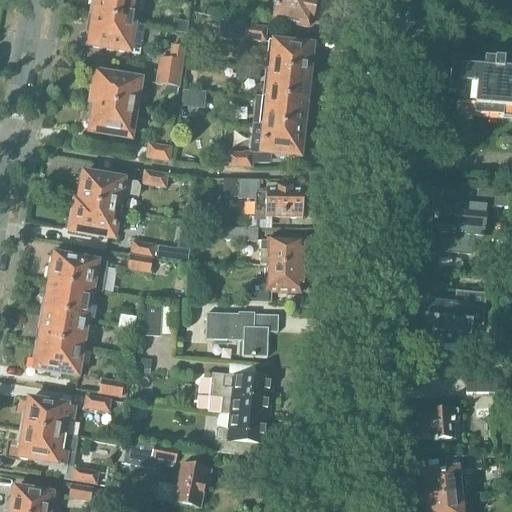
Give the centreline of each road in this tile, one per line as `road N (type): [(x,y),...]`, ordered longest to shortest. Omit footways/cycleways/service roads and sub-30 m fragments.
road 1 (residential): [(388,0),(344,373),(351,511)]
road 2 (residential): [(0,157),(28,0)]
